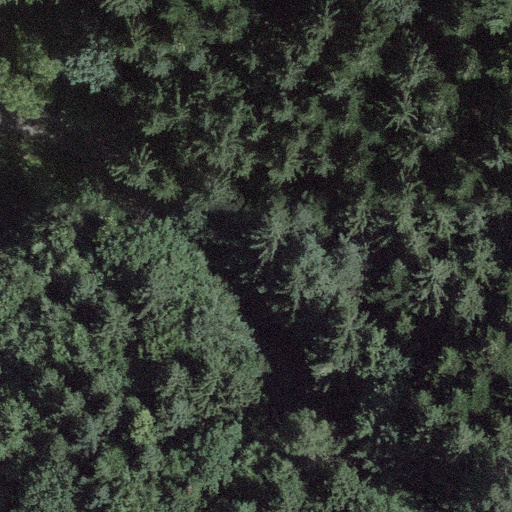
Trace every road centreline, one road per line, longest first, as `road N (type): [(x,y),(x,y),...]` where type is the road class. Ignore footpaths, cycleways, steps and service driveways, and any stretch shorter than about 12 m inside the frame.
road 1 (track): [(0,124),(99,143),(381,511)]
road 2 (track): [(72,0),(99,143)]
